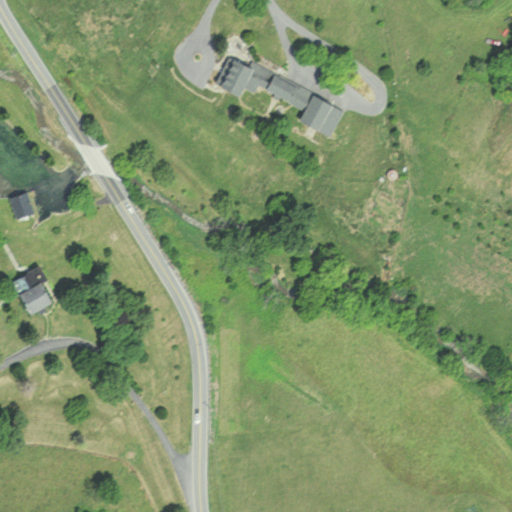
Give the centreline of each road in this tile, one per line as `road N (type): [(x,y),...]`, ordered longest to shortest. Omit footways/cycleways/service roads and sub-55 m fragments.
road 1 (tertiary): [(203,511),(193,320),(107,175)]
road 2 (tertiary): [(82,135),(0,3)]
